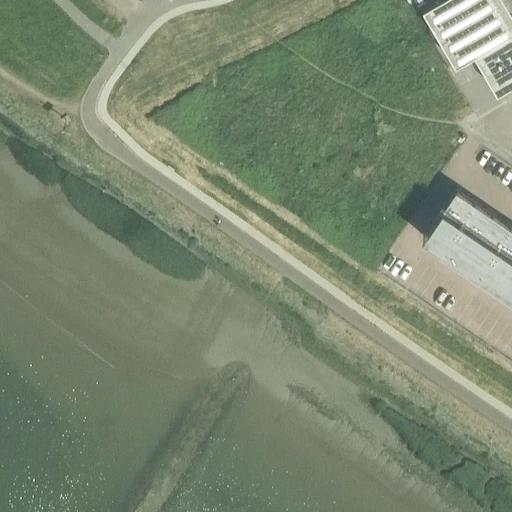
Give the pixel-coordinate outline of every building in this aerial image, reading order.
[(434,0),(424,6),(457,62),(475,51),(498,90),(511,81),(511,18),(501,0),(434,0)] [(476,199),(457,187),(423,236),(442,249),(476,199)] [(494,212),(476,199),(442,249),(460,261),(494,212)] [(511,224),(494,212),(460,261),(478,273),(511,224)] [(511,260),(511,224),(478,273),(496,285),(511,260)] [(511,260),(496,285),(511,296),(511,260)]
